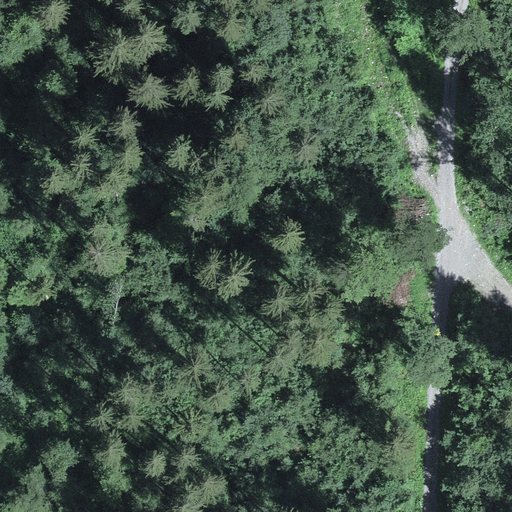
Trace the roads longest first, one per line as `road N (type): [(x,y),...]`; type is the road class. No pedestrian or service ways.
road 1 (track): [(451,262),(429,511)]
road 2 (track): [(464,0),(452,47),(443,214)]
